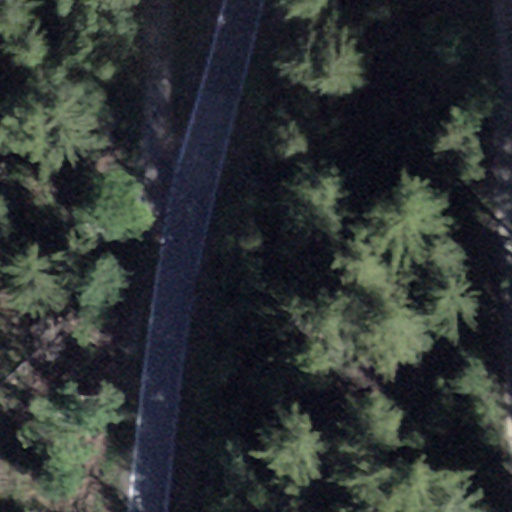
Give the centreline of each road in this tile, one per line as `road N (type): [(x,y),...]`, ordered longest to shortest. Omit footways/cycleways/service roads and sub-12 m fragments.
road 1 (tertiary): [(243,0),(173,288),(147,511)]
road 2 (track): [(161,0),(157,175),(173,288)]
